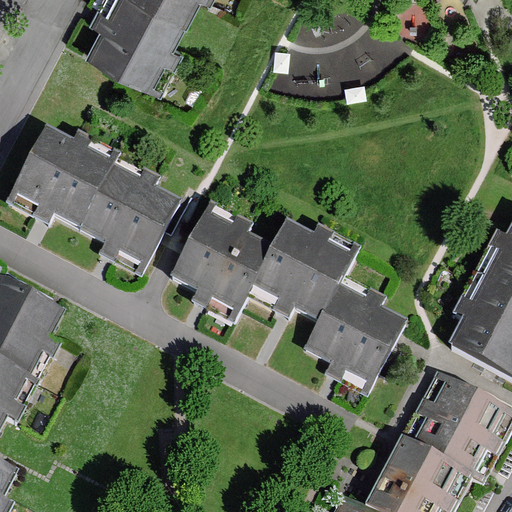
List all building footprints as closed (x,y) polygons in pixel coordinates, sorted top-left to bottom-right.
[(102,29),(88,55),(158,93),(180,53),(173,49),(199,0),(206,0),(210,2),(210,0),(104,0),(92,23),(102,29)] [(44,135),(5,209),(45,230),(50,220),(79,235),(117,160),(76,139),(71,149),(44,135)] [(117,160),(79,235),(105,248),(100,258),(141,279),(179,206),(152,192),(158,181),(117,160)] [(211,208),(172,282),(199,296),(194,306),(235,327),(248,302),(273,254),(246,240),(252,229),(211,208)] [(273,254),(248,302),(289,323),(294,313),(322,328),(346,281),(361,253),(319,232),(314,242),(287,228),(273,254)] [(467,323),(453,349),(511,381),(511,238),(508,245),(500,240),(458,318),(467,323)] [(0,362),(37,382),(58,343),(49,338),(64,310),(0,276),(0,362)] [(322,328),(308,355),(334,369),(329,379),(368,399),(406,325),(382,313),(387,302),(346,281),(322,328)] [(0,429),(6,419),(16,424),(37,382),(0,362),(0,429)] [(511,425),(511,417),(438,378),(403,445),(469,480),(481,486),(511,425)] [(403,445),(367,511),(451,511),(469,480),(403,445)] [(0,511),(8,511),(11,507),(2,503),(16,475),(0,466),(0,511)] [(361,511),(345,503),(339,511),(361,511)]
